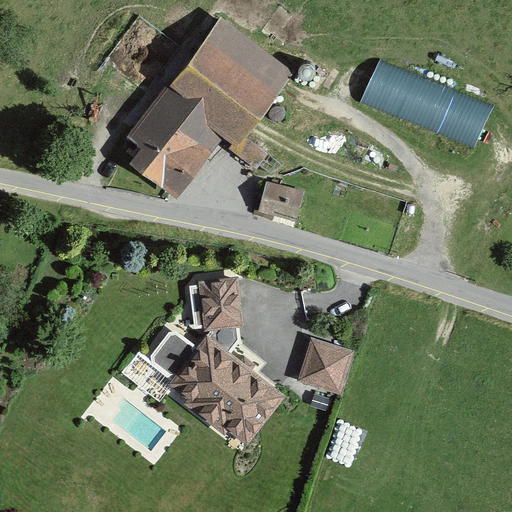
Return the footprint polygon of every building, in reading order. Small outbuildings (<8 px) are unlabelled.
[(298,73),(224,19),(123,155),(186,201),(225,148),(260,174),(273,156),(249,139),(298,73)] [(384,58),(366,101),(478,148),(496,106),(384,58)] [(276,177),(265,207),(303,216),(311,190),(276,177)] [(206,277),(213,324),(248,320),(243,274),(206,277)] [(317,333),(303,376),(349,385),(360,348),(317,333)] [(290,398),(214,335),(172,385),(248,448),(290,398)]
